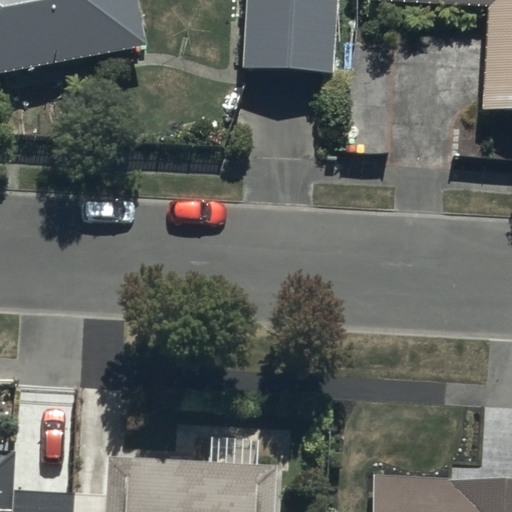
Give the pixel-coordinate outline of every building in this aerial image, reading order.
[(0,0),(0,81),(152,50),(141,0),(0,0)] [(242,0),(240,76),(336,80),(339,0),(242,0)] [(481,119),(511,121),(511,0),(370,0),(370,6),(488,14),(481,119)] [(0,511),(274,511),(278,464),(0,444),(0,511)] [(511,511),(511,483),(372,477),(370,511),(511,511)]
